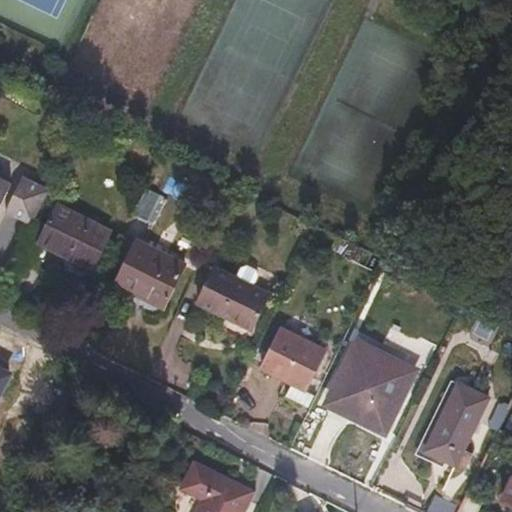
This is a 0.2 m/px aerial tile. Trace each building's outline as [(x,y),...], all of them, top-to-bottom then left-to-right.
[(148,158),(132,150),(127,160),(143,168),(148,158)] [(0,178),(0,202),(10,183),(0,178)] [(7,210),(33,223),(50,191),(23,178),(7,210)] [(164,200),(147,190),(134,215),(151,224),(164,200)] [(107,231),(57,206),(38,243),(89,268),(107,231)] [(183,266),(135,243),(115,283),(163,307),(183,266)] [(402,280),(407,271),(382,259),(378,268),(402,280)] [(242,265),(237,276),(252,283),(257,272),(257,266),(247,261),(242,265)] [(237,276),(215,265),(196,303),(250,329),(269,291),(252,283),(237,276)] [(298,403),(304,391),(324,350),(280,328),(260,369),(292,385),(286,397),(298,403)] [(383,433),(415,368),(357,340),(332,394),(361,408),(356,419),(383,433)] [(0,396),(12,373),(0,367),(0,396)] [(445,468),(448,462),(425,451),(458,383),(451,380),(415,453),(445,468)] [(425,451),(448,462),(453,464),(486,397),(458,383),(425,451)] [(298,403),(309,408),(315,396),(304,391),(298,403)] [(496,431),(497,429),(507,408),(497,403),(487,426),(496,431)] [(511,440),(511,436),(497,429),(496,431),(488,448),(505,456),(511,440)] [(70,481),(96,494),(103,481),(89,474),(93,466),(80,459),(70,481)] [(239,511),(250,491),(193,464),(181,489),(204,500),(198,511),(239,511)] [(511,476),(500,500),(511,505),(511,476)] [(460,507),(457,511),(475,511),(481,501),(466,494),(460,507)] [(457,511),(460,507),(435,495),(426,511),(457,511)]
